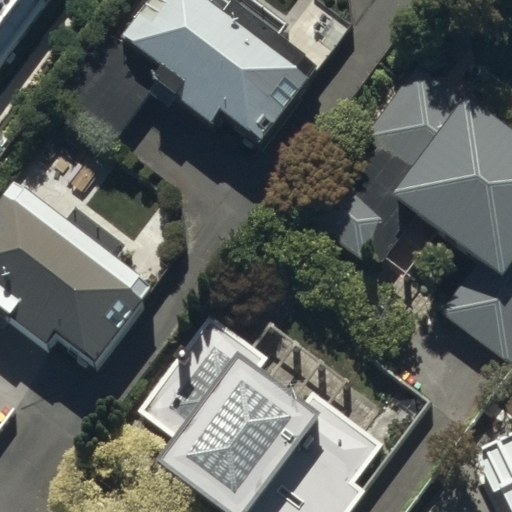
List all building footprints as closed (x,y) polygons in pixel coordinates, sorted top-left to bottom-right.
[(0,0),(0,166),(6,158),(0,153),(0,49),(35,0),(0,0)] [(239,0),(230,13),(211,0),(161,0),(126,52),(100,34),(51,105),(115,150),(142,111),(166,127),(171,119),(210,145),(219,133),(260,161),(315,82),(275,54),(289,34),(239,0)] [(511,149),(432,86),(312,236),(370,283),(412,230),(472,278),(440,319),(510,375),(511,372),(511,149)] [(64,229),(17,195),(5,212),(1,209),(0,209),(0,331),(45,364),(52,353),(92,382),(152,299),(114,272),(125,255),(72,217),(64,229)] [(268,371),(209,328),(136,427),(177,456),(155,485),(192,511),(356,511),(361,506),(357,502),(375,476),(370,472),(383,454),(314,403),(300,421),(255,389),(268,371)] [(511,511),(511,421),(507,425),(511,435),(511,440),(490,451),(486,445),(468,454),(492,505),(500,501),(505,511),(511,511)]
